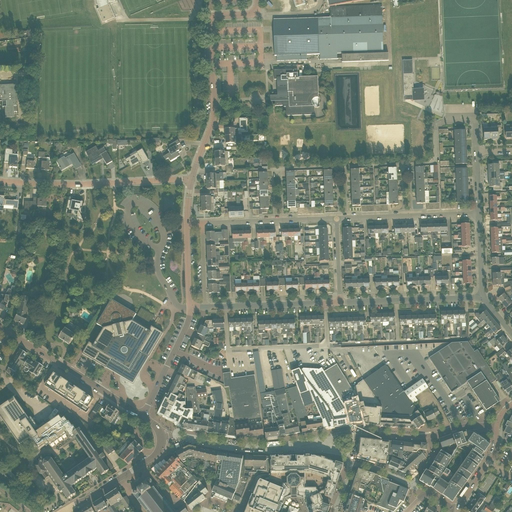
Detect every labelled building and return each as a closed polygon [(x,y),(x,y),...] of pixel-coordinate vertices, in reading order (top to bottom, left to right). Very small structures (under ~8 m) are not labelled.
[(109,3),(108,0),(95,0),(96,6),(98,5),(99,9),(97,10),(103,23),(115,18),(109,4),(109,3)] [(382,16),(382,5),(330,7),(331,16),(325,16),(325,17),(326,17),(326,18),(273,19),(275,56),(277,56),(277,61),(307,60),(307,55),(320,55),(320,60),(337,59),(342,59),(342,63),(389,61),(388,54),(383,54),(383,53),(384,53),(382,16)] [(412,60),(403,60),(404,96),(405,96),(405,100),(424,100),(424,88),(413,88),(412,60)] [(314,115),(314,107),(313,106),(312,105),(312,104),(312,103),(312,102),(312,101),(313,100),(313,99),(314,99),(314,98),(315,98),(316,98),(317,98),(318,98),(319,98),(318,77),(298,78),(297,69),(274,70),(274,80),(278,80),(278,86),(279,94),(275,94),(275,97),(272,97),(272,100),(275,100),(275,106),(280,106),(283,106),(283,107),(286,107),(286,116),(314,115)] [(23,106),(23,95),(16,95),(16,85),(0,85),(0,101),(2,102),(2,107),(4,107),(5,118),(8,118),(8,120),(16,120),(16,117),(27,117),(27,116),(26,105),(23,106)] [(491,129),(491,139),(491,140),(496,139),(498,139),(498,135),(501,135),(501,126),(494,126),(494,128),(491,129)] [(455,139),(466,139),(466,131),(454,131),(455,139)] [(247,143),(243,143),(240,143),(240,136),(238,136),(226,136),(226,140),(226,144),(235,143),(235,144),(236,144),(237,147),(247,147),(247,143)] [(466,147),(466,139),(455,139),(455,148),(466,147)] [(117,150),(117,140),(109,140),(109,145),(113,145),(113,150),(117,150)] [(180,143),(178,140),(169,145),(171,148),(168,150),(170,153),(164,157),(167,162),(170,160),(170,162),(179,156),(177,152),(179,151),(176,146),(180,143)] [(467,156),(466,147),(455,148),(455,155),(453,155),(453,156),(467,156)] [(7,149),(5,148),(4,162),(9,163),(9,167),(17,168),(18,155),(12,154),(13,149),(7,149)] [(90,161),(91,161),(92,164),(96,162),(96,163),(101,160),(100,159),(103,158),(107,165),(112,162),(106,151),(106,152),(103,148),(104,148),(103,148),(94,154),(91,149),(86,152),(88,157),(90,161)] [(142,149),(137,152),(137,154),(131,157),(131,156),(126,159),(128,163),(127,163),(127,164),(129,164),(131,167),(139,163),(138,162),(141,160),(143,164),(149,160),(142,149)] [(34,170),(35,158),(27,157),(27,152),(23,151),(22,157),(21,165),(26,166),(26,169),(34,170)] [(41,170),(49,171),(49,162),(46,162),(47,158),(45,158),(45,153),(38,152),(38,158),(42,158),(41,162),(41,170)] [(63,163),(61,159),(56,161),(59,168),(60,169),(61,170),(72,163),(75,170),(81,167),(73,154),(65,159),(66,161),(63,163)] [(453,158),(455,158),(456,164),(467,164),(467,156),(453,156),(453,158)] [(489,165),(489,167),(489,168),(488,168),(488,172),(489,172),(489,173),(499,172),(499,169),(501,169),(501,161),(492,162),(493,165),(489,165)] [(456,169),(456,178),(468,177),(467,169),(456,169)] [(468,186),(468,177),(456,178),(457,186),(468,186)] [(500,180),(489,180),(488,180),(489,185),(489,187),(493,187),(494,191),(502,190),(502,183),(500,183),(500,180)] [(216,189),(216,188),(217,188),(217,193),(224,192),(224,189),(220,189),(220,181),(207,182),(208,182),(208,186),(207,186),(207,189),(216,189)] [(457,186),(457,195),(468,194),(468,186),(457,186)] [(469,202),(468,194),(457,195),(457,203),(469,202)] [(0,196),(0,209),(3,210),(3,205),(13,206),(13,209),(17,209),(18,201),(14,200),(13,201),(5,200),(5,199),(4,199),(4,197),(0,196)] [(24,212),(33,212),(33,213),(37,213),(38,207),(46,207),(46,200),(37,199),(37,202),(33,202),(24,201),(24,212)] [(87,209),(88,202),(79,200),(79,202),(73,201),(70,214),(76,215),(77,211),(84,212),(85,209),(87,209)] [(290,212),(298,212),(298,208),(300,208),(300,202),(296,202),(287,202),(288,208),(290,208),(290,212)] [(269,203),(260,203),(260,209),(262,209),(262,213),(267,213),(267,209),(269,209),(269,203)] [(211,212),(214,212),(214,204),(202,204),(202,205),(202,204),(203,208),(202,208),(202,212),(211,211),(211,212)] [(211,243),(219,243),(218,239),(219,239),(219,237),(223,236),(223,239),(228,239),(228,230),(222,231),(222,233),(214,233),(207,233),(207,241),(211,241),(211,243)] [(220,252),(216,252),(215,246),(212,247),(212,246),(211,246),(211,247),(207,247),(208,257),(220,256),(220,252)] [(218,266),(218,260),(220,260),(220,256),(208,257),(208,267),(216,267),(216,266),(218,266)] [(282,272),(282,261),(272,261),(272,266),(278,266),(278,272),(282,272)] [(346,274),(346,269),(347,269),(347,271),(352,271),(351,265),(345,265),(345,269),(342,269),(342,274),(346,274)] [(493,280),(504,279),(505,279),(505,274),(511,273),(511,268),(500,269),(500,273),(493,274),(493,280)] [(431,285),(431,278),(433,278),(433,270),(433,269),(428,269),(428,273),(424,273),(425,278),(425,286),(431,285)] [(216,272),(208,272),(209,280),(220,280),(220,272),(216,272)] [(260,287),(263,287),(263,277),(259,278),(260,279),(259,279),(259,281),(256,281),(256,283),(253,284),(254,292),(260,292),(260,287)] [(267,291),(273,291),(273,283),(270,283),(269,280),(266,280),(266,279),(265,279),(265,277),(263,277),(263,287),(267,286),(267,291)] [(286,291),(292,290),(292,282),(285,282),(285,278),(282,279),(283,286),(286,286),(286,291)] [(295,282),(292,282),(292,290),(299,290),(298,285),(302,285),(302,278),(295,278),(295,282)] [(306,290),(312,290),(311,282),(305,282),(305,278),(302,278),(302,285),(305,285),(306,290)] [(273,283),(273,291),(279,291),(279,286),(283,286),(282,279),(279,279),(279,283),(273,283)] [(504,286),(504,289),(511,285),(511,281),(504,283),(504,279),(493,280),(493,286),(501,286),(501,285),(503,285),(504,286)] [(220,285),(209,285),(209,293),(217,293),(220,293),(220,285)] [(503,293),(504,294),(498,299),(502,303),(510,297),(511,295),(511,292),(511,291),(511,290),(511,285),(504,289),(505,291),(503,293)] [(9,296),(0,294),(0,295),(0,309),(2,311),(7,304),(9,296)] [(29,298),(21,296),(18,312),(14,321),(23,325),(27,315),(26,315),(29,298)] [(511,304),(511,298),(510,297),(502,303),(506,308),(511,304)] [(82,354),(106,368),(112,359),(129,370),(140,352),(149,357),(163,333),(152,327),(149,331),(132,321),(135,317),(112,304),(99,326),(104,328),(94,345),(89,342),(82,354)] [(150,313),(141,308),(136,317),(135,319),(148,327),(149,325),(154,318),(149,315),(150,313)] [(472,330),(477,326),(490,316),(486,311),(480,315),(479,314),(479,313),(475,313),(475,317),(479,321),(476,324),(474,322),(469,327),(472,330)] [(493,320),(490,316),(477,326),(479,328),(482,325),(483,326),(486,323),(488,325),(493,320)] [(224,331),(224,320),(223,320),(223,319),(220,320),(213,321),(213,329),(213,333),(217,333),(217,328),(220,328),(220,331),(224,331)] [(493,320),(488,325),(489,327),(486,330),(483,333),(485,335),(497,325),(493,320)] [(201,326),(198,333),(204,337),(208,330),(213,329),(213,321),(206,321),(203,327),(201,326)] [(71,332),(70,331),(72,328),(67,325),(62,333),(59,331),(56,336),(59,338),(69,345),(76,335),(75,335),(80,329),(75,326),(71,332)] [(501,330),(497,325),(485,335),(486,337),(489,334),(490,335),(494,332),(495,334),(501,330)] [(495,338),(489,342),(486,344),(489,348),(492,346),(494,344),(499,350),(503,347),(502,347),(508,342),(503,336),(497,341),(495,338)] [(214,345),(224,350),(223,341),(218,341),(218,338),(214,339),(214,341),(214,345)] [(195,339),(191,346),(199,350),(202,344),(208,347),(210,343),(205,341),(203,343),(195,339)] [(452,392),(467,382),(481,373),(489,385),(497,380),(477,350),(474,352),(468,342),(452,343),(429,358),(452,392)] [(21,350),(20,349),(8,368),(15,372),(21,363),(24,359),(27,354),(23,351),(23,350),(21,349),(21,350)] [(502,349),(495,355),(497,358),(505,352),(502,349)] [(27,361),(24,359),(21,363),(24,365),(24,366),(25,367),(24,369),(24,370),(24,371),(25,372),(26,373),(27,372),(28,372),(29,370),(30,370),(29,372),(37,377),(43,366),(36,362),(34,364),(28,359),(27,361)] [(326,371),(324,372),(345,406),(350,425),(351,425),(351,426),(362,426),(362,425),(363,425),(356,395),(337,364),(326,371)] [(198,373),(182,365),(178,373),(190,378),(193,374),(196,376),(198,373)] [(404,392),(385,365),(364,380),(375,396),(382,391),(399,414),(413,404),(404,392)] [(303,369),(300,370),(309,382),(329,408),(334,418),(335,428),(350,425),(345,406),(324,372),(322,369),(322,368),(319,370),(318,369),(316,369),(316,367),(308,366),(308,369),(303,369)] [(311,422),(312,431),(323,429),(322,420),(306,384),(309,382),(300,370),(299,369),(291,372),(292,374),(297,387),(309,422),(311,422)] [(54,373),(51,377),(48,382),(47,381),(45,384),(45,385),(45,386),(85,413),(86,413),(87,413),(87,412),(90,409),(88,408),(91,404),(94,400),(80,391),(79,392),(75,389),(77,386),(72,383),(71,386),(66,383),(67,382),(54,373)] [(229,387),(231,405),(233,414),(234,419),(237,437),(264,439),(257,392),(256,382),(255,375),(228,379),(227,373),(223,374),(224,388),(229,387)] [(498,399),(489,385),(481,373),(467,382),(486,411),(500,401),(498,399)] [(185,388),(187,385),(184,384),(185,383),(183,382),(185,379),(177,375),(174,382),(185,388)] [(511,387),(509,383),(511,381),(511,380),(509,377),(506,379),(507,380),(504,382),(503,381),(505,380),(502,376),(497,379),(506,394),(511,390),(511,387)] [(368,425),(380,427),(382,407),(375,396),(364,380),(353,388),(358,394),(361,409),(361,410),(362,413),(364,420),(365,425),(368,425)] [(172,387),(181,391),(183,392),(185,388),(174,382),(172,387)] [(323,429),(335,428),(334,418),(329,408),(309,382),(306,384),(322,420),(323,429)] [(178,398),(181,391),(172,387),(169,393),(178,398)] [(187,400),(188,410),(193,410),(193,431),(200,432),(201,413),(200,409),(198,399),(196,391),(195,387),(187,388),(187,400)] [(302,432),(312,431),(311,422),(309,422),(297,387),(287,390),(299,424),(301,423),(302,432)] [(196,391),(198,399),(207,397),(206,389),(196,391)] [(293,424),(292,421),(291,418),(290,409),(285,389),(280,391),(275,392),(286,434),(286,436),(295,434),(293,424)] [(186,394),(183,392),(181,391),(178,398),(168,418),(175,422),(175,423),(175,424),(176,425),(179,424),(182,417),(185,419),(182,425),(184,428),(188,430),(193,431),(193,410),(188,410),(185,410),(182,409),(182,406),(186,406),(186,394)] [(225,425),(226,421),(222,420),(222,419),(224,419),(225,415),(223,415),(224,404),(222,392),(213,394),(212,391),(212,392),(216,403),(214,420),(212,434),(225,435),(227,425),(225,425)] [(425,422),(413,404),(399,414),(382,391),(375,396),(382,407),(380,427),(392,428),(399,428),(411,429),(411,427),(412,426),(415,429),(417,428),(418,429),(424,425),(423,423),(425,422)] [(273,407),(280,436),(286,434),(275,392),(270,393),(270,392),(260,394),(263,409),(273,407)] [(163,416),(168,418),(178,398),(169,393),(168,395),(166,394),(165,396),(163,399),(162,401),(161,404),(160,406),(162,407),(158,414),(161,415),(161,416),(163,417),(163,416)] [(72,438),(74,437),(73,435),(73,434),(77,431),(73,426),(73,427),(69,422),(68,423),(64,418),(62,420),(59,416),(37,432),(35,430),(38,427),(33,428),(31,417),(29,419),(15,398),(0,408),(0,415),(20,445),(31,438),(33,441),(39,450),(46,445),(46,447),(47,447),(47,446),(49,445),(50,446),(67,435),(65,433),(67,432),(72,439),(72,438)] [(98,404),(93,411),(97,414),(102,406),(98,404)] [(104,414),(102,417),(111,423),(119,412),(109,406),(106,411),(107,412),(105,415),(104,414)] [(273,407),(263,409),(262,409),(265,430),(266,439),(267,439),(267,438),(279,437),(280,437),(280,436),(273,407)] [(429,410),(429,412),(424,414),(426,421),(440,416),(437,407),(429,410)] [(200,432),(207,433),(210,410),(200,409),(201,413),(200,432)] [(225,435),(237,437),(234,419),(229,418),(229,421),(226,421),(225,425),(227,425),(225,435)] [(62,492),(65,495),(68,500),(76,494),(71,487),(89,475),(89,476),(90,476),(92,475),(92,474),(91,473),(97,469),(102,476),(109,471),(113,468),(106,457),(105,457),(103,455),(99,457),(79,429),(77,431),(73,434),(73,435),(74,437),(90,458),(64,476),(63,475),(64,475),(63,474),(61,472),(61,471),(61,470),(60,471),(59,469),(59,468),(59,467),(58,468),(57,466),(58,466),(57,464),(56,465),(55,463),(55,462),(55,461),(54,462),(52,459),(53,459),(52,458),(51,459),(50,459),(51,455),(50,453),(48,453),(47,454),(47,455),(46,454),(45,454),(43,455),(43,456),(41,457),(41,458),(41,459),(40,459),(39,460),(39,461),(39,462),(34,465),(40,474),(41,474),(45,479),(49,476),(50,478),(51,479),(52,481),(53,482),(55,485),(55,486),(57,487),(58,486),(60,488),(58,490),(61,493),(62,492)] [(461,490),(482,461),(480,459),(481,457),(482,457),(481,456),(483,454),(482,454),(483,452),(484,453),(491,444),(486,441),(485,442),(478,437),(479,436),(475,433),(474,433),(473,432),(472,432),(471,432),(470,431),(469,431),(468,431),(467,431),(463,433),(462,432),(458,434),(457,434),(454,435),(454,436),(453,436),(456,443),(457,447),(451,457),(446,454),(443,452),(441,454),(440,454),(439,453),(439,454),(438,456),(437,456),(436,456),(435,456),(435,457),(434,457),(434,458),(434,459),(434,460),(434,461),(435,461),(433,465),(434,466),(433,468),(431,467),(429,471),(437,476),(430,487),(452,502),(455,499),(461,489),(461,490)] [(456,443),(453,436),(454,436),(454,435),(453,436),(453,435),(453,436),(451,437),(451,435),(439,439),(442,448),(454,444),(456,443)] [(357,450),(358,450),(357,457),(385,465),(386,465),(387,454),(390,441),(359,438),(359,443),(358,443),(358,444),(357,447),(357,450)] [(133,453),(137,457),(144,450),(135,441),(134,442),(127,450),(132,455),(133,453)] [(387,454),(396,456),(403,458),(404,443),(393,442),(390,441),(387,454)] [(109,445),(107,448),(106,448),(100,443),(99,444),(104,450),(109,455),(113,452),(112,452),(115,451),(111,445),(109,445)] [(411,457),(413,455),(414,444),(404,443),(403,458),(402,462),(404,462),(405,463),(411,457)] [(419,450),(426,450),(427,450),(427,445),(422,444),(422,445),(414,444),(413,455),(419,450)] [(191,463),(195,447),(190,446),(189,446),(188,446),(182,449),(187,458),(188,457),(187,466),(191,467),(192,463),(191,463)] [(197,464),(201,449),(195,447),(191,463),(192,463),(191,467),(196,468),(197,464)] [(187,458),(182,449),(176,453),(178,458),(181,461),(187,458)] [(203,465),(207,450),(201,449),(197,464),(203,465)] [(119,458),(129,465),(137,457),(133,453),(132,455),(127,450),(119,458)] [(208,469),(212,451),(207,450),(203,465),(203,466),(202,473),(204,474),(205,471),(206,468),(208,469)] [(417,465),(418,464),(419,464),(420,463),(420,462),(421,462),(422,462),(422,460),(423,460),(424,460),(425,459),(425,458),(425,457),(426,450),(419,450),(413,455),(411,457),(417,465)] [(216,462),(217,460),(218,453),(212,451),(208,469),(214,471),(215,470),(214,470),(215,467),(217,462),(216,462)] [(220,453),(218,453),(217,460),(218,461),(219,461),(219,462),(220,461),(221,461),(218,483),(216,482),(212,492),(216,494),(214,497),(227,503),(228,499),(232,500),(234,495),(242,498),(248,483),(239,479),(243,456),(234,455),(230,454),(230,455),(227,455),(227,454),(220,453)] [(395,459),(396,456),(387,454),(386,465),(389,466),(392,458),(395,459)] [(190,475),(189,473),(190,471),(175,456),(156,475),(167,486),(171,482),(174,484),(169,488),(179,498),(180,498),(183,501),(184,501),(188,496),(192,491),(199,481),(200,481),(195,476),(194,477),(191,474),(190,475)] [(254,456),(243,456),(239,479),(248,483),(251,478),(250,477),(245,477),(245,470),(252,471),(253,466),(254,456)] [(268,472),(269,459),(269,457),(266,457),(254,456),(253,466),(252,471),(245,470),(245,477),(250,477),(251,474),(259,475),(259,472),(268,472)] [(336,486),(337,482),(341,472),(343,465),(336,462),(336,463),(325,459),(322,458),(315,456),(301,456),(291,456),(286,456),(279,456),(275,456),(271,457),(271,474),(269,474),(269,482),(269,484),(283,490),(278,503),(282,504),(283,505),(285,499),(288,497),(291,496),(294,496),(297,496),(300,497),(303,498),(303,499),(307,508),(308,511),(314,511),(318,511),(320,511),(327,511),(330,507),(329,506),(336,486)] [(404,462),(402,462),(403,458),(396,456),(395,459),(392,458),(389,466),(398,469),(398,470),(400,471),(404,462)] [(405,463),(404,462),(400,471),(407,474),(407,473),(414,467),(415,468),(416,468),(418,467),(418,466),(417,465),(411,457),(405,463)] [(358,469),(354,482),(367,487),(372,481),(375,475),(376,475),(358,469)] [(437,476),(429,471),(426,470),(419,481),(430,487),(437,476)] [(1,475),(0,476),(0,478),(8,486),(14,480),(3,471),(0,474),(1,475)] [(377,506),(381,500),(388,482),(389,481),(375,475),(372,481),(367,487),(364,491),(361,498),(365,500),(377,506)] [(187,511),(184,506),(178,511),(177,510),(175,511),(170,504),(168,501),(159,489),(157,485),(156,486),(151,480),(148,479),(146,481),(146,484),(138,490),(135,489),(132,491),(133,494),(138,500),(137,501),(139,504),(140,503),(146,511),(187,511)] [(281,508),(282,504),(278,503),(283,490),(269,484),(269,482),(267,482),(267,483),(260,480),(258,482),(253,495),(252,495),(249,498),(251,499),(245,511),(244,511),(242,511),(281,511),(283,509),(281,508)] [(199,481),(192,491),(201,502),(203,500),(205,499),(203,496),(208,492),(199,481)] [(364,491),(367,487),(354,482),(351,492),(358,494),(357,496),(361,498),(364,491)] [(409,490),(388,482),(381,500),(377,506),(393,511),(403,502),(404,502),(409,490)] [(105,503),(107,506),(107,507),(110,511),(117,511),(116,508),(123,504),(126,510),(127,510),(128,511),(134,508),(126,496),(123,499),(117,490),(105,497),(108,501),(105,503)] [(198,504),(201,502),(192,491),(188,496),(196,506),(198,504)] [(358,494),(351,492),(350,495),(345,511),(344,511),(361,511),(365,500),(361,498),(357,496),(358,494)] [(468,511),(475,511),(486,498),(479,493),(467,510),(468,511)] [(242,499),(242,498),(234,495),(232,500),(240,504),(242,499)] [(193,508),(196,506),(188,496),(184,501),(191,510),(193,508)] [(93,504),(97,511),(98,511),(107,506),(105,503),(102,498),(93,504)]
